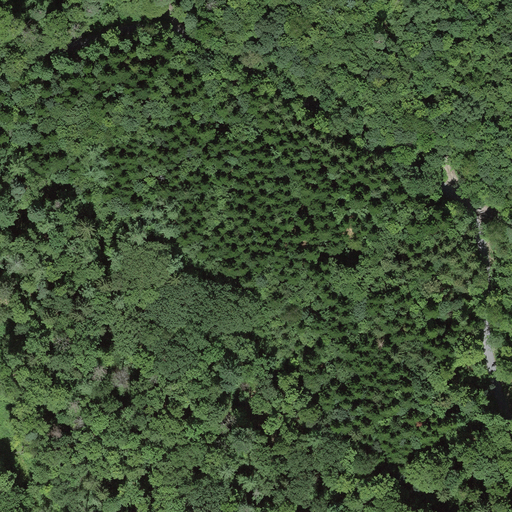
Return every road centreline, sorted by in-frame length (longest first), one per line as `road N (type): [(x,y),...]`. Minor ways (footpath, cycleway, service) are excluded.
road 1 (track): [(511,421),(486,334),(488,262),(473,208),(366,0)]
road 2 (track): [(511,221),(473,208),(176,23)]
road 3 (track): [(176,23),(123,25),(0,68)]
